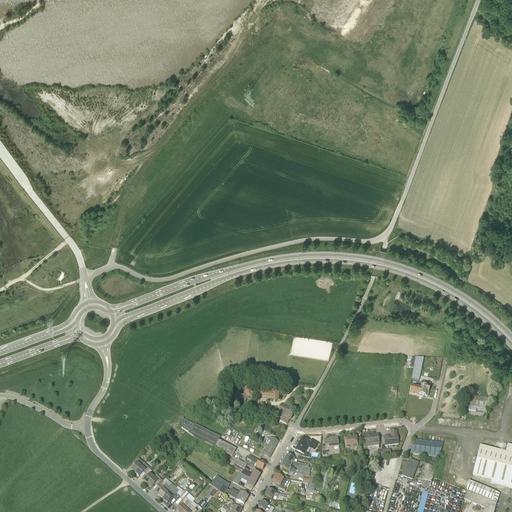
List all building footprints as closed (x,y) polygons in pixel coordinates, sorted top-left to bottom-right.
[(423,359),(416,358),(415,361),(414,368),(411,379),(418,381),(423,359)] [(427,397),(430,383),(421,381),(421,386),(420,388),(411,386),(410,392),(419,394),(418,395),(422,395),(422,396),(427,397)] [(468,401),(465,416),(466,416),(486,419),(489,404),(468,401)] [(282,405),(279,410),(285,414),(283,417),(290,421),(293,415),(289,413),(291,410),(290,410),(290,409),(287,408),(282,405)] [(183,419),(182,428),(197,439),(232,457),(236,450),(219,441),(220,438),(183,419)] [(384,437),(385,446),(398,444),(397,436),(396,431),(391,432),(391,436),(384,437)] [(367,437),(367,435),(363,435),(364,447),(373,446),(374,449),(379,449),(378,436),(367,437)] [(356,438),(356,436),(350,436),(350,438),(344,439),(345,449),(360,448),(359,438),(357,439),(357,438),(356,438)] [(271,442),(268,447),(274,450),(278,442),(270,438),(269,441),(271,442)] [(310,442),(302,438),(296,450),(305,455),(309,447),(314,450),(317,444),(312,441),(311,442),(310,441),(310,442)] [(323,455),(326,455),(326,454),(339,452),(337,438),(332,438),(332,440),(325,440),(325,448),(322,448),(323,455)] [(419,477),(418,479),(432,483),(436,468),(438,457),(444,443),(416,441),(411,455),(431,456),(428,465),(424,464),(421,478),(419,477)] [(511,452),(482,445),(474,474),(493,479),(492,483),(511,488),(511,452)] [(274,450),(268,447),(265,452),(263,451),(261,454),(269,458),(274,450)] [(391,457),(390,449),(382,450),(383,455),(383,458),(391,457)] [(263,470),(266,465),(249,456),(247,459),(257,465),(256,466),(263,470)] [(287,456),(284,461),(291,465),(298,466),(309,468),(310,464),(306,463),(306,464),(296,463),(297,461),(291,458),(287,456)] [(135,474),(144,464),(137,459),(133,464),(135,466),(131,470),(135,474)] [(244,469),(247,465),(238,460),(236,465),(244,469)] [(413,480),(419,464),(411,460),(410,464),(408,463),(404,473),(403,476),(413,480)] [(291,465),(284,461),(280,468),(289,473),(309,476),(311,468),(309,468),(298,466),(296,471),(294,470),(294,471),(291,469),(290,468),(291,465)] [(143,473),(145,475),(150,470),(144,464),(135,474),(139,478),(143,473)] [(232,469),(238,473),(256,482),(260,474),(255,471),(252,476),(234,466),(232,469)] [(150,470),(145,475),(148,477),(143,482),(147,485),(154,477),(150,474),(152,472),(150,470)] [(256,482),(238,473),(233,483),(238,486),(242,479),(248,483),(246,485),(253,489),(256,482)] [(287,481),(276,475),(272,482),(280,486),(279,488),(284,491),(286,489),(283,487),(287,481)] [(214,480),(211,485),(215,488),(218,491),(219,492),(223,487),(227,489),(230,485),(216,476),(214,480)] [(154,477),(147,485),(151,489),(156,484),(158,486),(162,481),(160,479),(158,481),(154,477)] [(497,503),(500,493),(495,491),(469,481),(466,490),(496,502),(497,503)] [(163,499),(174,486),(171,484),(169,487),(163,482),(159,487),(162,490),(158,495),(163,499)] [(163,499),(168,504),(173,498),(177,494),(181,497),(186,491),(185,490),(186,488),(185,488),(183,491),(178,487),(175,484),(174,486),(163,499)] [(219,492),(225,496),(226,494),(237,500),(236,501),(244,505),(246,501),(233,494),(230,492),(227,489),(223,487),(219,492)] [(213,498),(213,497),(214,497),(215,495),(218,491),(215,488),(210,495),(213,498)] [(176,511),(177,511),(184,511),(190,505),(192,503),(186,498),(189,494),(188,494),(191,491),(189,489),(186,491),(181,497),(185,501),(181,505),(176,511)] [(233,494),(246,501),(248,497),(241,493),(240,494),(231,489),(230,492),(233,494)] [(284,497),(285,495),(277,494),(268,489),(265,496),(272,500),(274,496),(277,498),(278,496),(284,497)] [(312,500),(314,490),(307,489),(306,499),(312,500)] [(466,490),(464,500),(485,508),(483,511),(493,511),(496,502),(466,490)] [(424,511),(429,492),(424,491),(419,511),(424,511)] [(207,504),(206,503),(202,500),(197,506),(202,510),(207,504)] [(266,511),(269,511),(270,511),(272,507),(268,505),(262,502),(258,508),(266,511)]
